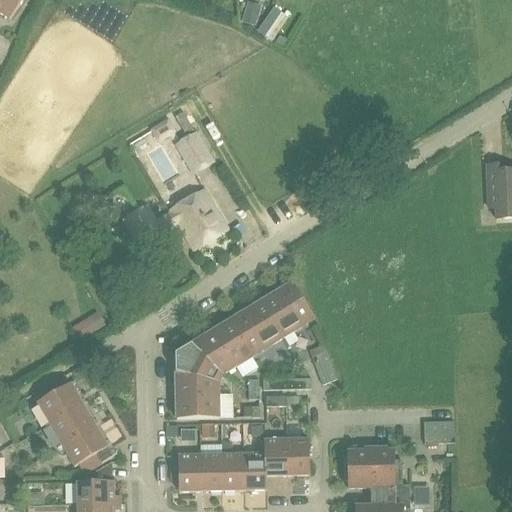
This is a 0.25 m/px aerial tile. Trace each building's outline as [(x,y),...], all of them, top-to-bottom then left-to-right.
[(24,0),(0,0),(0,14),(9,21),(24,0)] [(245,10),(241,22),(255,27),(259,14),(245,10)] [(277,18),(268,12),(255,32),(262,36),(264,33),(266,34),(277,18)] [(275,43),(282,47),(286,41),(279,37),(275,43)] [(168,119),(149,130),(158,145),(177,134),(168,119)] [(192,177),(212,165),(215,163),(196,132),(174,146),(192,177)] [(169,188),(188,181),(179,154),(160,161),(169,188)] [(486,167),(488,209),(495,209),(496,221),(511,219),(511,171),(502,172),(502,166),(486,167)] [(177,226),(193,252),(227,231),(204,192),(157,220),(148,205),(122,220),(140,249),(162,236),(161,235),(177,226)] [(292,284),(272,297),(294,333),(293,330),(313,318),(292,284)] [(272,346),(294,333),(272,297),(230,322),(252,358),(253,358),(252,355),(270,344),(272,346)] [(72,329),(80,341),(93,334),(85,321),(72,329)] [(176,420),(219,420),(218,384),(222,377),(252,358),(230,322),(179,353),(175,359),(176,420)] [(322,386),(337,381),(326,353),(311,359),(322,386)] [(32,395),(38,404),(37,405),(74,469),(77,467),(83,476),(116,457),(73,384),(67,374),(32,395)] [(291,380),(272,381),(273,392),(291,391),(291,380)] [(310,380),(291,380),(291,391),(311,391),(310,380)] [(248,401),(259,401),(259,381),(248,382),(248,401)] [(272,381),(263,381),(263,392),(273,392),(272,381)] [(265,406),(279,405),(278,397),(265,398),(265,406)] [(285,398),(285,405),(299,405),(298,397),(285,398)] [(244,419),(251,419),(251,408),(243,408),(244,419)] [(259,419),(260,419),(260,408),(251,408),(251,419),(259,419)] [(455,445),(454,423),(423,424),(424,445),(455,445)] [(245,434),(256,434),(256,425),(245,425),(245,434)] [(165,427),(166,439),(174,438),(177,435),(177,426),(165,427)] [(212,440),(212,426),(198,427),(199,441),(212,440)] [(263,441),(264,443),(264,455),(265,455),(265,478),(266,478),(266,492),(266,477),(286,477),(286,441),(263,441)] [(308,441),(286,441),(286,477),(309,476),(308,441)] [(232,456),(231,443),(221,443),(221,456),(222,492),(244,492),(243,456),(232,456)] [(347,460),(344,460),(344,483),(344,484),(348,484),(348,490),(370,490),(371,508),(355,508),(355,511),(409,511),(410,509),(409,487),(402,488),(402,482),(402,462),(394,462),(394,453),(387,453),(387,450),(363,450),(363,453),(347,453),(347,460)] [(264,455),(243,456),(244,492),(266,492),(266,478),(265,478),(265,455),(264,455)] [(178,493),(201,493),(200,456),(178,457),(178,493)] [(221,456),(200,456),(201,493),(222,492),(221,456)] [(77,483),(77,506),(120,505),(120,498),(113,498),(113,483),(77,483)] [(28,506),(44,506),(44,493),(39,493),(39,484),(28,484),(29,493),(27,493),(28,506)]
